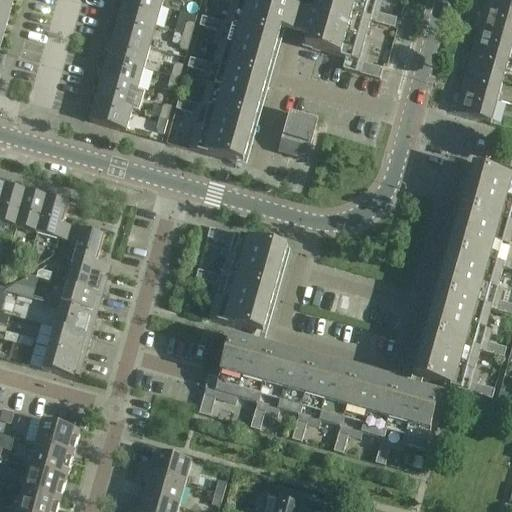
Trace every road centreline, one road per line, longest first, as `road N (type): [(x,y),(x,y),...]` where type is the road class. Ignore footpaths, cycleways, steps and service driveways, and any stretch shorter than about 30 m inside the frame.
road 1 (residential): [(298,273),(281,337),(394,368),(412,304)]
road 2 (residential): [(412,304),(461,131)]
road 3 (residential): [(128,355),(178,185)]
road 4 (tertiary): [(313,224),(359,215),(384,193),(411,116)]
road 5 (tertiary): [(178,185),(26,141)]
road 6 (residential): [(26,141),(66,0)]
road 7 (tertiary): [(313,224),(178,185)]
road 8 (residential): [(411,116),(282,79)]
road 9 (tertiary): [(411,116),(443,0)]
